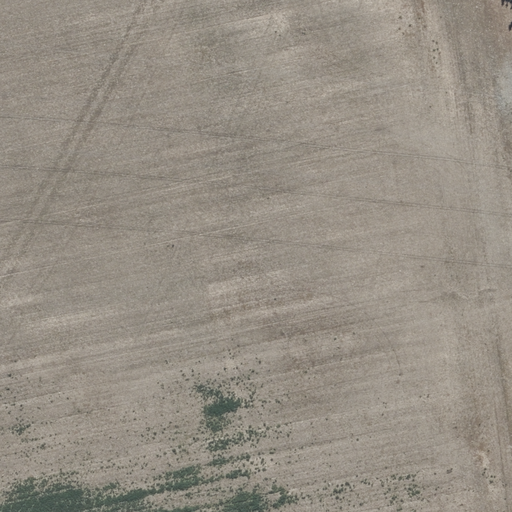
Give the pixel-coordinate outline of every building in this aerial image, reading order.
[(221,314),(177,323),(183,350),(227,340),(221,314)] [(185,378),(187,377),(231,369),(226,343),(180,351),(185,378)] [(232,375),(187,379),(189,407),(234,404),(232,375)] [(238,431),(236,405),(190,409),(192,435),(238,431)] [(239,437),(194,440),(196,468),(241,464),(239,437)] [(242,471),(197,474),(199,502),(244,498),(242,471)] [(249,511),(248,501),(201,506),(201,511),(249,511)]
